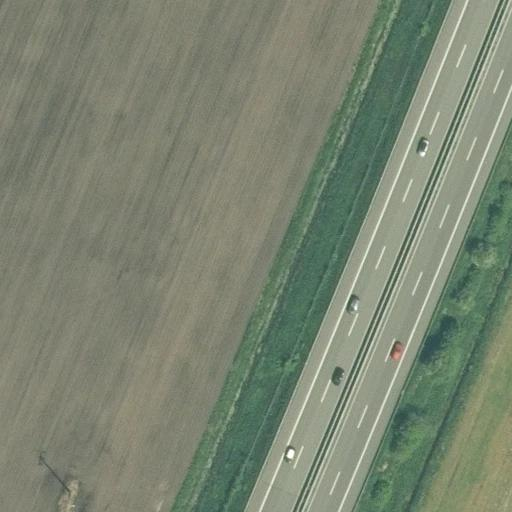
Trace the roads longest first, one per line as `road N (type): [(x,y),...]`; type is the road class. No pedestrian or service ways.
road 1 (motorway): [(477,0),(272,511)]
road 2 (motorway): [(321,511),(511,39)]
